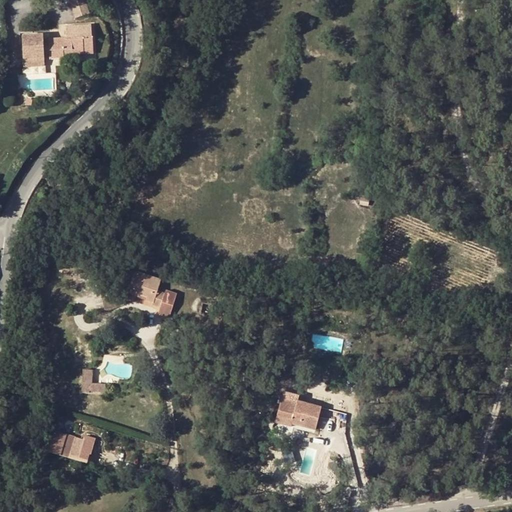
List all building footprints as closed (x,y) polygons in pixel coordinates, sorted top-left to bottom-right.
[(70,0),(65,2),(74,25),(86,21),(78,0),(70,0)] [(80,46),(88,45),(88,32),(64,33),(64,45),(46,46),(46,39),(28,40),(30,71),(47,70),(47,64),(60,64),(59,56),(69,56),(70,60),(81,59),(80,46)] [(80,46),(81,59),(89,59),(88,45),(80,46)] [(134,271),(128,291),(147,298),(146,300),(153,303),(153,306),(160,308),(158,314),(169,318),(177,294),(166,290),(165,293),(158,291),(161,280),(134,271)] [(147,298),(128,291),(125,299),(134,302),(135,297),(146,300),(147,298)] [(83,369),(81,393),(92,393),(93,383),(93,370),(83,369)] [(93,383),(92,393),(105,395),(106,384),(93,383)] [(311,393),(295,387),(286,411),(302,417),(301,421),(323,429),(330,408),(309,400),(311,393)] [(284,419),(299,425),(301,421),(302,417),(286,411),(284,419)] [(50,438),(46,451),(60,455),(63,445),(64,443),(50,438)] [(63,445),(60,455),(87,464),(90,454),(63,445)]
